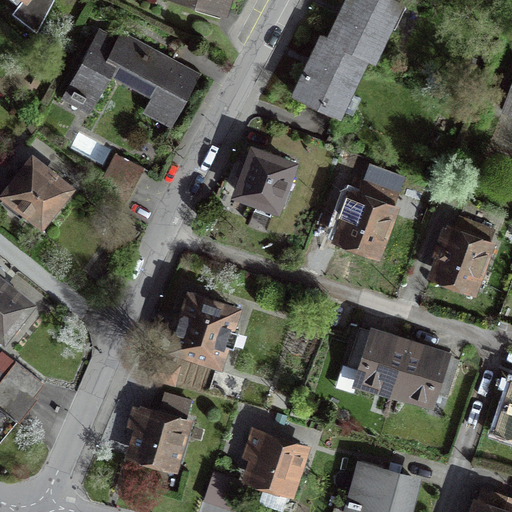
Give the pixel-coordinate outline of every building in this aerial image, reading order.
[(225,0),(189,0),(223,10),(225,0)] [(333,41),(366,57),(373,60),(401,2),(397,0),(347,0),(340,16),(344,18),(333,41)] [(117,37),(99,27),(66,89),(94,104),(112,70),(153,91),(144,109),(172,124),(200,72),(180,61),(175,70),(168,67),(173,57),(129,34),(124,45),(115,41),(117,37)] [(366,57),(333,41),(329,39),(329,38),(326,37),(315,60),(311,59),(294,94),(339,115),(366,57)] [(292,164),(254,150),(238,192),(257,200),(254,209),(270,215),(274,205),(275,206),(292,164)] [(100,181),(127,195),(140,170),(143,172),(145,167),(116,152),(100,181)] [(68,187),(33,159),(0,200),(0,201),(20,217),(27,209),(41,221),(68,187)] [(127,195),(100,181),(92,196),(122,211),(124,209),(121,207),(127,195)] [(359,196),(349,193),(342,212),(347,214),(340,234),(378,248),(397,193),(364,181),(359,196)] [(455,232),(446,228),(438,248),(443,250),(436,270),(473,284),(493,230),(460,218),(455,232)] [(0,334),(1,335),(16,318),(18,319),(30,303),(0,278),(0,334)] [(234,310),(190,296),(185,313),(179,314),(175,327),(179,333),(175,347),(218,360),(223,343),(234,346),(238,330),(229,327),(234,310)] [(394,391),(409,342),(373,331),(370,339),(356,335),(347,364),(361,368),(358,379),(394,391)] [(409,342),(394,391),(431,402),(434,392),(447,396),(456,367),(442,363),(445,353),(409,342)] [(180,366),(154,359),(149,376),(175,383),(180,366)] [(6,373),(31,394),(41,381),(16,361),(6,373)] [(0,406),(16,419),(35,396),(31,394),(6,373),(0,380),(0,406)] [(158,414),(135,406),(129,425),(140,428),(133,450),(174,463),(187,422),(184,422),(190,401),(165,393),(158,414)] [(511,395),(502,424),(511,427),(511,395)] [(0,439),(16,419),(0,406),(0,439)] [(304,448),(252,430),(246,448),(256,452),(249,474),(290,488),(304,448)] [(400,472),(360,462),(351,500),(349,499),(348,504),(360,507),(360,504),(376,508),(374,511),(407,511),(416,480),(399,476),(400,472)] [(491,506),(478,502),(474,511),(511,511),(511,498),(496,492),(491,506)]
